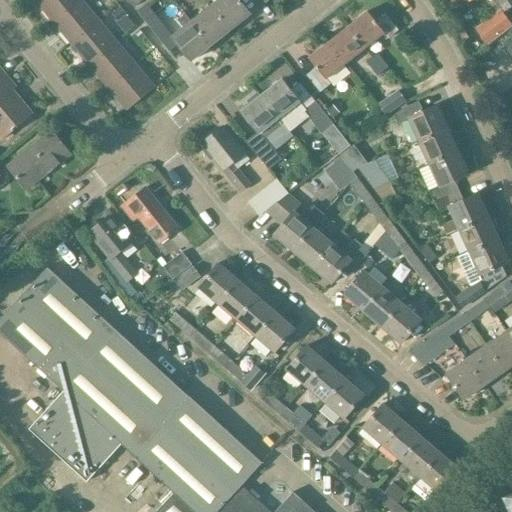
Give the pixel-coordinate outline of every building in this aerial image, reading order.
[(76,0),(34,0),(52,20),(76,0)] [(98,19),(82,0),(76,0),(52,20),(71,43),(98,19)] [(217,0),(211,5),(231,30),(251,14),(239,0),(217,0)] [(511,0),(495,0),(504,13),(511,7),(511,0)] [(137,11),(153,32),(163,24),(147,3),(137,11)] [(191,21),(211,46),(231,30),(211,5),(191,21)] [(114,15),(127,31),(136,25),(123,8),(114,15)] [(497,14),(476,29),(487,44),(511,26),(500,11),(497,14)] [(348,27),(364,48),(383,33),(388,39),(398,30),(385,13),(374,21),(367,12),(348,27)] [(183,27),(172,36),(178,45),(191,61),(211,46),(191,21),(186,15),(178,21),(183,27)] [(117,42),(98,19),(71,43),(89,65),(117,42)] [(329,42),(345,63),(364,48),(348,27),(329,42)] [(511,36),(482,56),(496,77),(511,66),(511,36)] [(136,64),(117,42),(89,65),(108,88),(136,64)] [(345,63),(329,42),(310,58),(317,67),(306,75),(320,93),(331,84),(326,78),(345,63)] [(389,67),(377,52),(365,61),(378,76),(389,67)] [(108,88),(127,110),(155,87),(136,64),(108,88)] [(7,76),(0,82),(0,137),(1,139),(33,113),(13,89),(16,87),(7,76)] [(304,109),(302,107),(290,90),(282,80),(261,96),(290,131),(308,117),(303,111),(304,109)] [(397,91),(377,105),(385,117),(405,103),(397,91)] [(260,96),(257,93),(247,101),(250,105),(241,112),(258,133),(263,139),(264,138),(265,140),(270,146),(275,152),(294,137),(290,131),(261,96),(260,96)] [(304,109),(303,111),(308,117),(321,133),(323,132),(332,124),(333,124),(315,101),(304,109)] [(448,128),(438,105),(423,111),(418,101),(403,108),(393,116),(397,124),(408,118),(419,141),(448,128)] [(202,143),(203,144),(207,149),(203,152),(211,161),(214,158),(218,163),(218,164),(241,193),(251,185),(238,168),(249,159),(224,126),(202,143)] [(419,141),(429,164),(458,151),(448,128),(419,141)] [(71,154),(51,131),(8,166),(27,190),(71,154)] [(265,140),(264,141),(252,150),(268,170),(281,160),(265,140)] [(429,164),(418,169),(428,192),(430,191),(434,201),(458,190),(453,180),(468,174),(458,151),(429,164)] [(390,182),(398,178),(388,155),(357,168),(373,189),(390,182)] [(342,158),(335,164),(350,184),(358,179),(352,171),(342,158)] [(358,179),(350,184),(352,186),(360,197),(367,191),(359,181),(358,179)] [(277,180),(248,202),(259,216),(288,194),(277,180)] [(400,201),(390,182),(373,189),(387,207),(400,201)] [(158,242),(177,228),(146,188),(122,206),(133,221),(138,217),(158,242)] [(458,190),(434,201),(439,211),(449,206),(455,220),(442,225),(446,235),(459,229),(488,216),(478,193),(463,200),(458,190)] [(289,195),(267,213),(281,225),(281,226),(273,235),(293,252),(314,227),(324,215),(313,205),(302,218),(295,212),(301,205),(289,195)] [(373,200),(366,205),(386,232),(392,225),(373,200)] [(110,215),(88,233),(108,257),(102,262),(122,287),(138,273),(120,251),(132,242),(110,215)] [(498,239),(488,216),(459,229),(469,252),(498,239)] [(380,239),(376,244),(393,258),(400,250),(407,260),(414,254),(392,225),(386,232),(380,239)] [(333,244),(314,227),(293,252),(312,268),(333,244)] [(361,244),(369,251),(380,239),(372,232),(361,244)] [(333,244),(312,268),(331,284),(343,271),(355,257),(360,262),(369,251),(361,244),(355,239),(343,252),(333,244)] [(498,239),(469,252),(458,257),(470,285),(482,280),(480,275),(509,262),(498,239)] [(418,249),(429,264),(437,258),(426,244),(418,249)] [(182,252),(163,266),(173,279),(192,265),(182,252)] [(414,254),(407,260),(422,280),(430,275),(414,254)] [(217,303),(238,279),(218,263),(197,287),(217,303)] [(192,266),(174,280),(181,290),(200,276),(192,266)] [(47,267),(0,318),(0,333),(63,391),(29,428),(87,481),(121,444),(135,457),(134,457),(174,493),(156,511),(314,511),(293,492),(274,511),(271,511),(242,485),(262,462),(189,396),(189,397),(47,267)] [(362,310),(383,287),(364,270),(343,294),(362,310)] [(435,298),(443,292),(430,275),(422,280),(435,298)] [(236,320),(256,296),(238,279),(217,303),(236,320)] [(484,299),(489,307),(494,313),(511,300),(511,284),(509,280),(483,299),(484,299)] [(463,308),(487,292),(479,281),(455,298),(463,308)] [(383,287),(362,310),(381,327),(402,303),(383,287)] [(255,336),(276,312),(256,296),(236,320),(255,336)] [(464,313),(470,321),(489,307),(484,299),(464,313)] [(402,303),(381,327),(401,344),(422,320),(402,303)] [(276,312),(255,336),(274,353),(295,329),(276,312)] [(176,313),(169,320),(188,337),(195,329),(176,313)] [(444,328),(450,336),(470,321),(464,313),(444,328)] [(444,328),(426,341),(431,349),(450,336),(444,328)] [(207,353),(214,346),(195,329),(188,337),(207,353)] [(487,345),(505,371),(511,365),(511,336),(507,330),(487,345)] [(305,386),(326,362),(306,345),(286,369),(305,386)] [(466,359),(485,385),(505,371),(487,345),(466,359)] [(227,370),(233,362),(214,346),(207,353),(227,370)] [(485,385),(466,359),(445,374),(464,400),(485,385)] [(241,382),(247,375),(233,362),(227,370),(241,382)] [(326,362),(305,386),(324,402),(345,378),(326,362)] [(247,375),(241,382),(250,390),(265,374),(255,366),(247,375)] [(345,378),(324,402),(344,419),(364,395),(345,378)] [(267,391),(266,392),(261,388),(256,394),(280,415),(287,407),(267,391)] [(381,444),(402,420),(382,403),(362,428),(381,444)] [(287,407),(280,415),(299,432),(306,424),(287,407)] [(314,415),(308,423),(322,435),(329,427),(314,415)] [(402,420),(381,444),(400,461),(421,436),(402,420)] [(319,448),(325,440),(306,424),(299,432),(319,448)] [(421,436),(400,461),(419,477),(440,452),(421,436)] [(343,457),(354,444),(347,438),(329,458),(352,478),(359,470),(343,457)] [(440,452),(420,477),(439,493),(452,478),(460,469),(440,452)] [(511,511),(511,464),(496,472),(501,484),(511,478),(511,489),(502,494),(510,511),(511,511)] [(359,470),(352,478),(371,495),(378,487),(359,470)] [(378,487),(371,495),(390,511),(391,511),(397,503),(378,487)] [(391,511),(390,511),(391,511),(407,511),(397,503),(391,511)]
